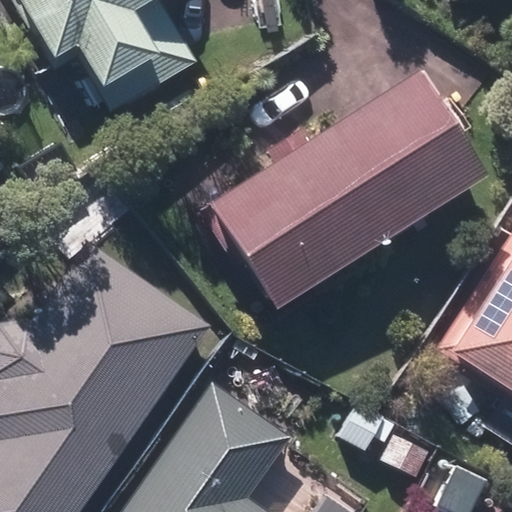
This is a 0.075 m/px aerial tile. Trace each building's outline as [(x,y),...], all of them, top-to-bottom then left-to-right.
[(0,0),(0,3),(38,70),(62,56),(88,99),(93,96),(97,105),(104,115),(188,67),(151,4),(157,0),(0,0)] [(441,0),(443,12),(499,0),(441,0)] [(193,218),(260,322),(470,188),(403,83),(300,150),(290,135),(254,158),(264,171),(193,218)] [(23,184),(34,204),(49,196),(38,176),(23,184)] [(511,232),(434,355),(511,404),(511,232)] [(0,511),(74,511),(201,332),(80,247),(26,324),(21,323),(0,325),(0,511)] [(119,511),(253,511),(241,504),(285,441),(206,386),(119,511)] [(374,463),(408,482),(422,457),(387,438),(374,463)]
